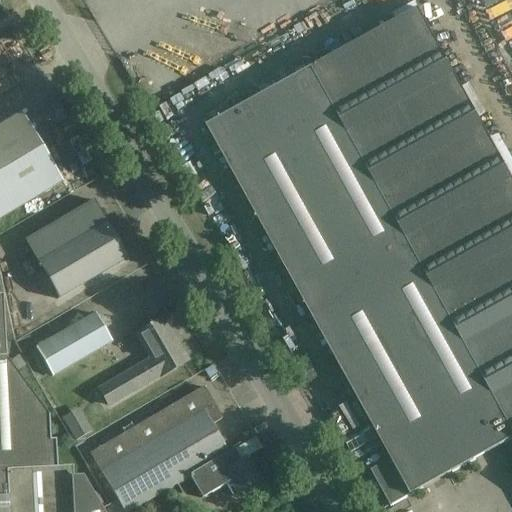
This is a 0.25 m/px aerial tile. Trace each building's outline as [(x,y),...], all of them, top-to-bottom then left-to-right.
[(511,178),(418,10),(207,127),(391,460),(372,471),(392,507),(411,496),(511,440),(511,178)] [(19,111),(0,123),(0,217),(61,180),(19,111)] [(126,259),(91,199),(23,239),(58,299),(126,259)] [(4,358),(1,295),(0,295),(0,500),(8,500),(8,511),(99,511),(72,467),(56,468),(55,440),(49,440),(48,414),(6,358),(4,358)] [(111,342),(95,315),(36,348),(52,376),(111,342)] [(187,361),(162,319),(136,334),(151,361),(99,390),(108,406),(158,377),(158,378),(187,361)] [(228,454),(228,452),(211,425),(222,418),(203,387),(89,454),(123,511),(134,511),(190,479),(189,477),(228,454)] [(91,432),(79,408),(62,417),(75,441),(91,432)] [(189,477),(190,479),(201,499),(229,482),(236,494),(258,482),(245,459),(240,461),(233,449),(228,452),(228,454),(189,477)]
